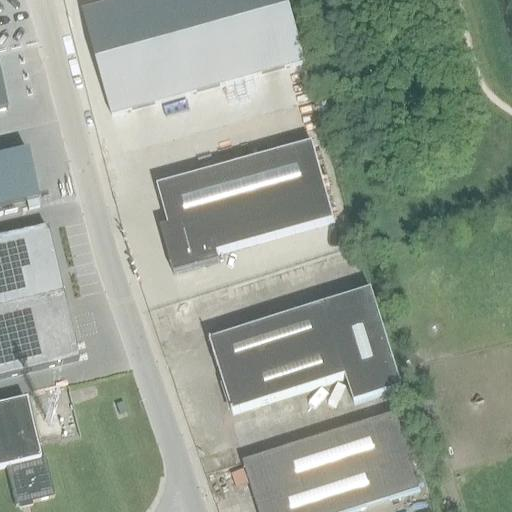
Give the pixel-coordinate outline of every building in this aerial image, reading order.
[(111,118),(303,64),(285,0),(129,0),(82,14),(111,118)] [(326,140),(151,189),(162,229),(155,232),(168,278),(214,265),(212,257),(348,219),(326,140)] [(26,152),(0,158),(0,208),(38,200),(26,152)] [(46,230),(0,241),(0,381),(78,363),(46,230)] [(370,294),(209,345),(232,417),(345,381),(353,407),(401,392),(370,294)] [(44,459),(38,460),(25,402),(0,407),(0,470),(5,470),(14,508),(53,499),(44,459)] [(397,417),(243,466),(258,511),(358,511),(421,492),(397,417)]
